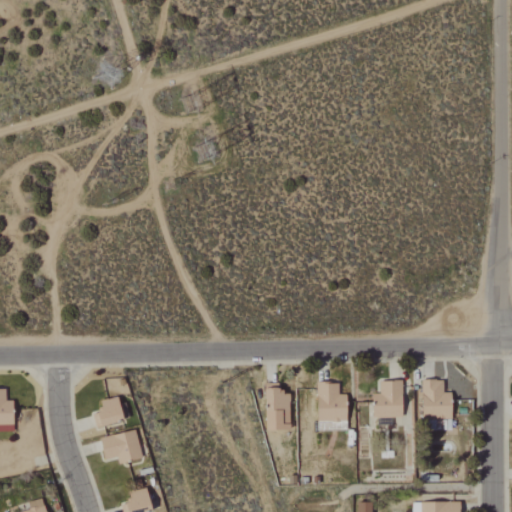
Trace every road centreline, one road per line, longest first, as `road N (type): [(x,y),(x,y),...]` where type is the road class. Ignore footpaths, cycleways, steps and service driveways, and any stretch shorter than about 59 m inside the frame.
road 1 (residential): [(511,341),(271,356),(0,357)]
road 2 (residential): [(491,511),(499,0)]
road 3 (residential): [(87,511),(58,422),(52,356)]
